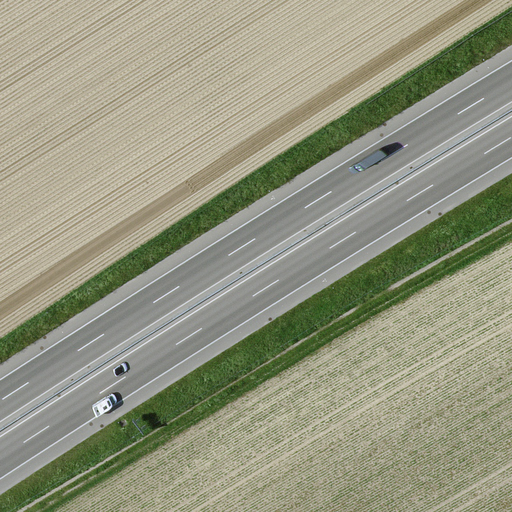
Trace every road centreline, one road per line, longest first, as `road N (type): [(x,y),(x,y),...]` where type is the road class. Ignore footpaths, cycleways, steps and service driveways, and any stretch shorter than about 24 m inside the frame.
road 1 (motorway): [(0,458),(511,137)]
road 2 (motorway): [(511,81),(0,401)]
road 3 (track): [(33,511),(511,227)]
